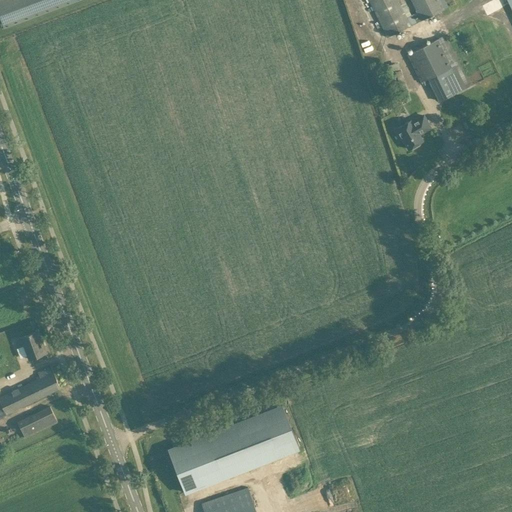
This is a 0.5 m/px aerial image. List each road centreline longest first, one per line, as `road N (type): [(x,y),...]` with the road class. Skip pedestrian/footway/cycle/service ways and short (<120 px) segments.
road 1 (unclassified): [(111,443),(417,317),(435,290),(415,197),(419,179),(511,120)]
road 2 (secondary): [(111,443),(26,217)]
